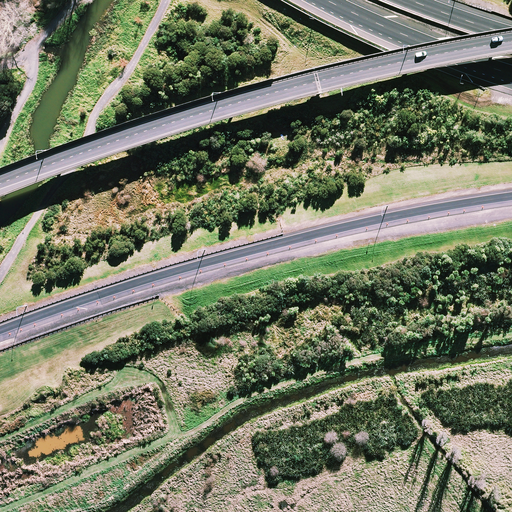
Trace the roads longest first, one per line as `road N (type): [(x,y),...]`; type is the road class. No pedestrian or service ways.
road 1 (trunk): [(0,182),(249,99),(511,41)]
road 2 (trunk): [(511,195),(243,251),(0,330)]
road 3 (trunk): [(511,74),(325,0)]
